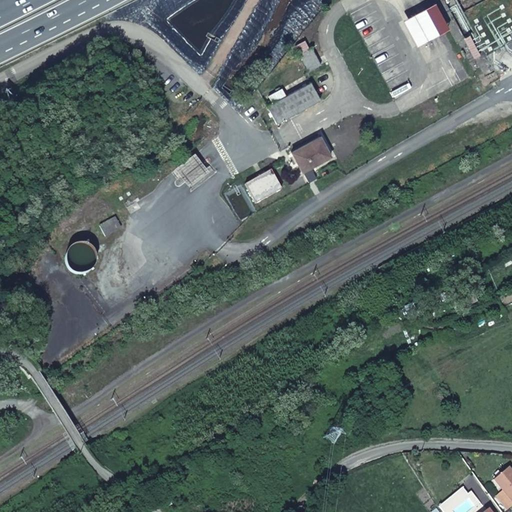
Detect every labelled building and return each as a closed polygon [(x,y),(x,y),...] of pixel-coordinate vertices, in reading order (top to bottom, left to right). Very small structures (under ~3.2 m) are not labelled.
[(306,71),(320,64),(311,46),(298,53),(306,71)] [(276,125),(320,100),(310,82),(266,106),(276,125)] [(320,137),(292,153),(303,171),(330,157),(320,137)] [(256,203),(281,189),(271,171),(246,185),(256,203)] [(115,216),(99,225),(105,236),(121,227),(115,216)] [(74,245),(70,247),(69,248),(66,252),(65,254),(64,258),(65,262),(65,264),(67,268),(68,270),(72,272),(73,273),(78,275),(84,274),(88,272),(91,269),(93,267),(95,264),(95,259),(95,255),(94,253),(92,249),(89,246),(85,245),(82,244),(78,244),(76,244),(74,245)] [(493,478),(511,500),(511,471),(508,466),(493,478)]
